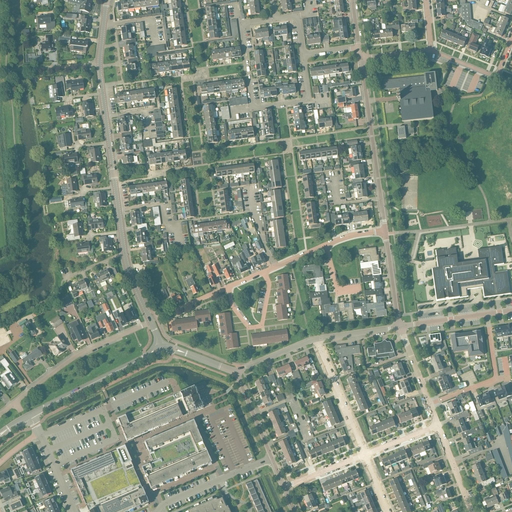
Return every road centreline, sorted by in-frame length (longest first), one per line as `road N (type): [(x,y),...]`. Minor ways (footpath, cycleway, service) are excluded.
road 1 (residential): [(273,18),(242,25),(254,108),(307,99),(303,55)]
road 2 (tertiary): [(124,254),(97,64)]
road 3 (residential): [(0,414),(72,358),(151,322)]
road 4 (residential): [(385,231),(360,58)]
road 5 (residential): [(487,314),(495,378),(429,403)]
road 6 (tertiary): [(30,415),(148,354)]
road 7 (residential): [(365,455),(318,338)]
